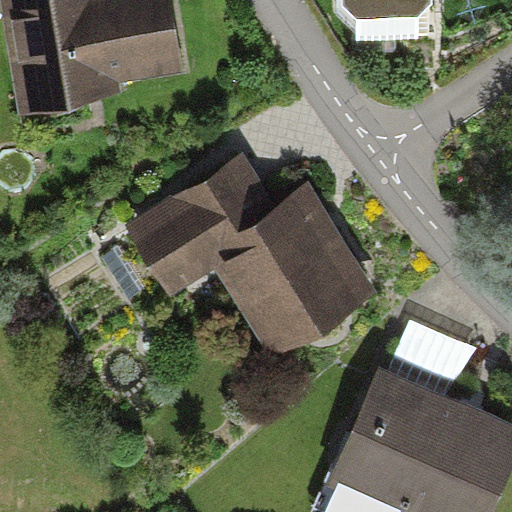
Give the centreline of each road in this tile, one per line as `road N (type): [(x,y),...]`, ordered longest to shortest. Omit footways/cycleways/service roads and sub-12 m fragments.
road 1 (residential): [(386,151),(402,190),(511,301)]
road 2 (residential): [(274,0),(350,120),(386,151)]
road 3 (residential): [(386,151),(511,68)]
